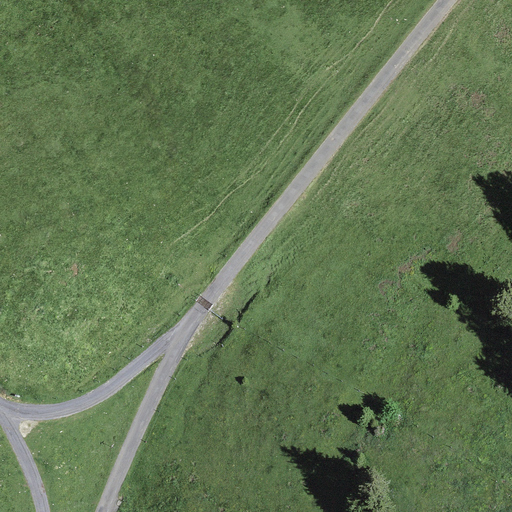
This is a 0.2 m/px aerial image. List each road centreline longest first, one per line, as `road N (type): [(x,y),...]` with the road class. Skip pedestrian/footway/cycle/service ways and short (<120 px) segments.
road 1 (unclassified): [(447,0),(186,329),(103,511)]
road 2 (track): [(0,406),(42,413),(90,401),(186,329)]
